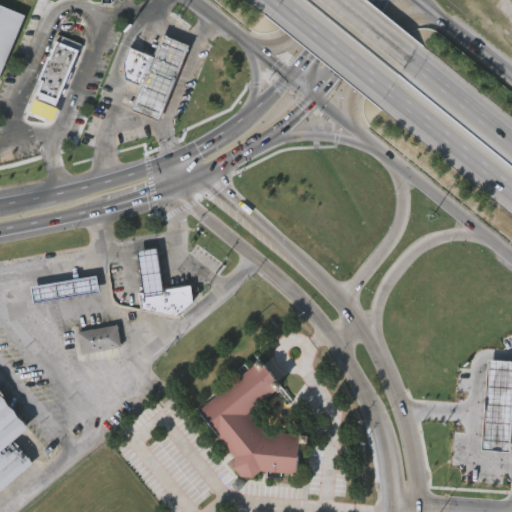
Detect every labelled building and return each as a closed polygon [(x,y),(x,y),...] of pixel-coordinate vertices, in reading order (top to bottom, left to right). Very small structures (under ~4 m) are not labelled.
[(0,5),(23,15),(0,70),(0,5)] [(188,44),(157,122),(129,111),(139,86),(150,57),(160,33),(188,44)] [(84,45),(58,105),(45,99),(39,112),(31,110),(38,96),(36,95),(41,84),(37,82),(49,53),(51,54),(59,34),(84,45)] [(150,57),(134,50),(123,79),(139,86),(150,57)] [(157,268),(160,290),(189,286),(192,302),(175,316),(141,308),(139,293),(142,292),(136,249),(154,247),(157,268)] [(97,292),(32,304),(29,287),(94,275),(97,292)] [(24,297),(26,313),(92,305),(90,289),(24,297)] [(120,346),(80,354),(76,332),(116,324),(120,346)] [(70,344),(75,366),(114,358),(110,336),(70,344)] [(262,365),(280,386),(245,415),(263,433),(306,437),(305,445),(299,444),(296,475),(281,473),(281,478),(265,478),(265,472),(260,471),(252,479),(239,478),(232,468),(233,457),(197,410),(215,396),(211,392),(212,389),(215,388),(219,393),(236,379),(232,373),(244,364),(248,369),(259,360),(262,365)] [(508,373),(479,371),(474,462),(503,464),(508,373)] [(0,392),(30,428),(11,444),(30,466),(0,491),(0,392)]
